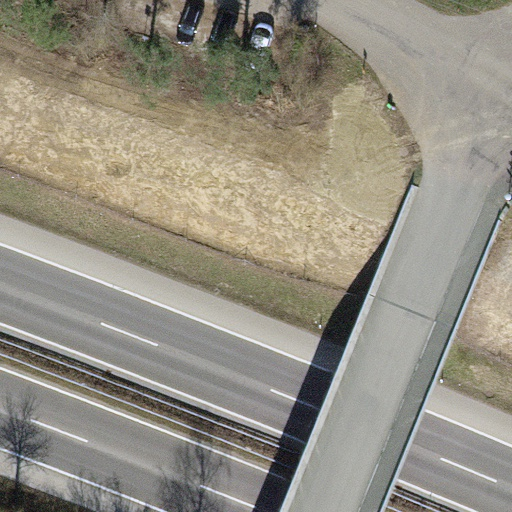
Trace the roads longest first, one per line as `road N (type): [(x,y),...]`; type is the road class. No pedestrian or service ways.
road 1 (motorway): [(511,488),(0,282)]
road 2 (unclassified): [(324,511),(456,189)]
road 3 (motorway): [(0,408),(266,511)]
road 4 (unclassified): [(341,0),(507,87)]
